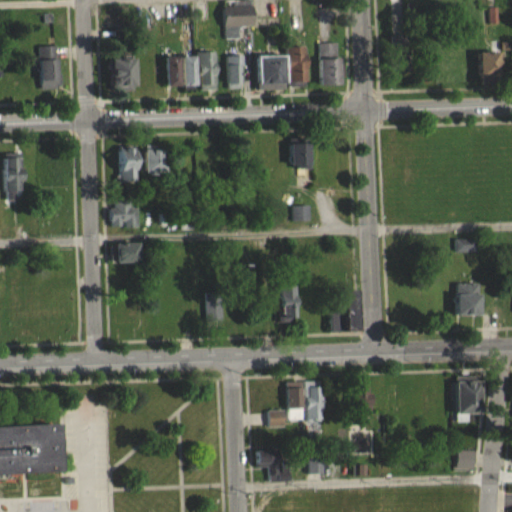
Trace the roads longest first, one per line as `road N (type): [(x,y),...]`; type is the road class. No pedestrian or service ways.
road 1 (residential): [(0,362),(511,342)]
road 2 (tertiary): [(511,103),(0,120)]
road 3 (residential): [(82,0),(94,359)]
road 4 (residential): [(358,0),(368,238)]
road 5 (residential): [(498,343),(487,511)]
road 6 (residential): [(231,352),(238,511)]
